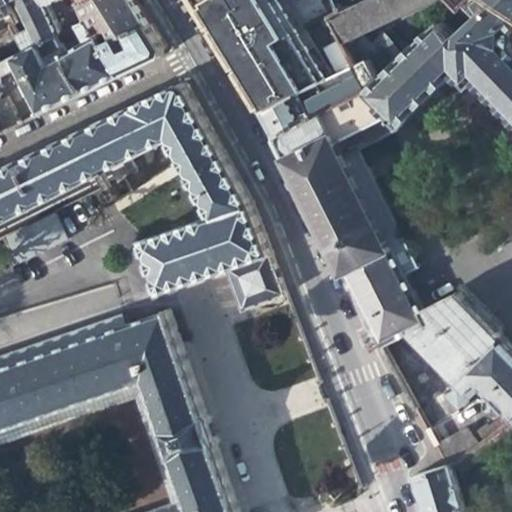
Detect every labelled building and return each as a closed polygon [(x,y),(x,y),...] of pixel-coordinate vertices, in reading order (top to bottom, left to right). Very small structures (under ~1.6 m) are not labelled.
[(8,2),(13,0),(0,0),(0,18),(12,12),(8,2)] [(15,34),(22,50),(56,34),(62,31),(47,3),(54,0),(71,0),(74,4),(80,1),(79,0),(16,0),(31,27),(15,34)] [(135,0),(82,0),(80,1),(90,17),(106,44),(149,22),(142,11),(135,0)] [(294,0),(333,76),(345,70),(359,63),(347,40),(335,16),(340,13),(334,0),(251,0),(256,8),(212,28),(223,44),(233,59),(251,91),(261,110),(291,96),(296,94),(288,79),(299,73),(283,43),(291,40),(272,1),(275,0),(294,0)] [(511,0),(468,0),(463,6),(477,20),(459,38),(443,22),(396,66),(382,51),(361,66),(372,87),(275,137),(285,156),(314,212),(353,288),(367,315),(383,347),(412,332),(459,382),(447,394),(463,410),(477,397),(480,400),(490,401),(494,398),(508,414),(475,436),(480,443),(505,426),(511,421),(511,346),(458,291),(424,309),(405,274),(421,267),(360,149),(399,129),(460,73),(472,86),(480,79),(511,111),(511,0)] [(367,0),(340,13),(335,16),(347,40),(430,0),(367,0)] [(89,38),(65,50),(89,90),(123,73),(106,44),(90,17),(80,23),(89,38)] [(149,22),(106,44),(123,73),(163,55),(165,48),(159,38),(149,22)] [(0,75),(20,66),(44,111),(89,90),(65,50),(56,34),(22,50),(0,60),(0,75)] [(297,105),(291,96),(261,110),(264,118),(275,137),(372,87),(361,66),(359,63),(345,70),(350,78),(297,105)] [(0,224),(136,160),(134,156),(173,137),(180,149),(216,213),(144,238),(162,292),(229,270),(244,309),(288,295),(277,266),(252,201),(246,188),(218,137),(209,121),(189,86),(182,83),(0,170),(0,224)] [(19,123),(6,98),(0,101),(0,130),(1,132),(19,123)] [(141,169),(180,149),(173,137),(134,156),(136,160),(140,167),(141,169)] [(0,234),(140,167),(136,160),(0,224),(0,234)] [(171,310),(0,370),(0,430),(146,380),(192,510),(186,511),(242,511),(212,427),(171,310)] [(145,511),(186,511),(192,510),(146,380),(0,430),(0,443),(138,395),(175,502),(145,511)] [(444,456),(476,444),(470,428),(438,440),(444,456)] [(464,511),(448,464),(414,475),(420,495),(425,511),(464,511)]
